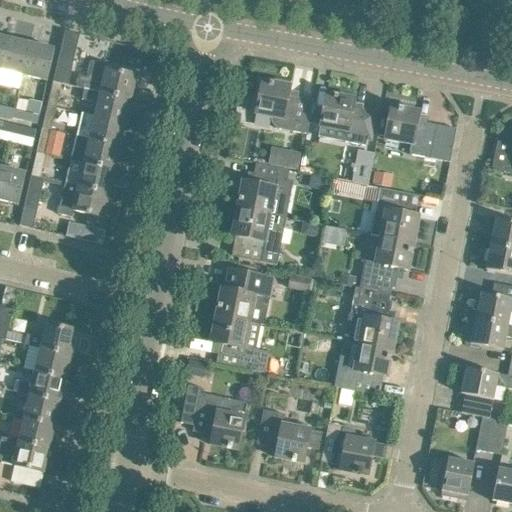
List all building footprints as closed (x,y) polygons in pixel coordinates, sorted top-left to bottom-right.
[(0,70),(22,76),(30,44),(5,38),(0,61),(0,70)] [(47,81),(55,50),(30,44),(22,76),(47,81)] [(68,86),(75,54),(60,51),(53,83),(61,86),(61,85),(68,86)] [(130,102),(136,77),(105,69),(106,66),(90,62),(86,78),(78,76),(76,88),(84,90),(99,93),(99,94),(130,102)] [(306,135),(313,101),(287,97),(289,87),(262,81),(255,115),(271,118),(270,122),(275,129),(306,135)] [(56,108),(61,86),(53,83),(47,106),(56,108)] [(125,125),(130,102),(99,94),(99,93),(84,90),(82,101),(97,104),(94,118),(125,125)] [(320,127),(318,138),(365,146),(366,140),(371,141),(376,113),(370,112),(370,113),(352,110),(354,100),(327,94),(323,114),(320,127)] [(0,116),(12,119),(14,110),(0,106),(0,116)] [(50,132),(56,108),(47,106),(41,130),(50,132)] [(387,126),(385,140),(411,145),(409,155),(410,155),(430,159),(450,163),(457,130),(456,130),(437,126),(417,122),(419,112),(418,112),(417,116),(402,113),(402,109),(398,108),(398,112),(391,111),(392,107),(391,107),(387,126)] [(37,125),(39,116),(14,110),(12,119),(37,125)] [(120,149),(125,125),(94,118),(89,141),(120,149)] [(381,121),(378,137),(385,138),(388,122),(381,121)] [(0,131),(9,134),(11,125),(0,122),(0,131)] [(34,140),(36,130),(11,125),(9,134),(34,140)] [(45,156),(50,132),(41,130),(36,154),(45,156)] [(114,172),(120,149),(89,141),(76,138),(71,162),(83,165),(114,172)] [(511,140),(510,145),(497,142),(492,170),(511,174),(511,140)] [(285,151),(282,169),(296,172),(300,154),(285,151)] [(39,179),(45,156),(36,154),(31,177),(39,179)] [(284,192),(288,171),(255,164),(252,184),(242,182),(242,183),(246,184),(243,199),(239,199),(238,202),(242,203),(241,209),(237,209),(236,209),(270,215),(275,190),(284,192)] [(109,195),(114,172),(83,165),(78,188),(109,195)] [(0,201),(18,206),(26,174),(1,168),(0,170),(0,201)] [(374,173),(371,186),(390,189),(392,177),(374,173)] [(44,180),(39,179),(31,177),(24,208),(37,211),(44,180)] [(103,218),(109,195),(78,188),(77,196),(63,193),(58,215),(72,218),(73,211),(103,218)] [(418,217),(408,215),(412,195),(393,192),(378,189),(375,209),(384,211),(380,237),(413,244),(413,243),(409,243),(414,217),(418,218),(418,217)] [(285,219),(270,215),(236,209),(236,210),(241,210),(236,236),(231,235),(231,236),(242,238),(237,259),(276,266),(285,219)] [(511,249),(511,222),(495,220),(490,245),(511,249)] [(313,227),(311,239),(321,241),(323,229),(313,227)] [(404,269),(407,254),(411,255),(412,251),(408,250),(409,244),(413,244),(380,237),(375,264),(364,262),(361,283),(359,289),(390,295),(391,288),(394,289),(398,269),(408,271),(408,270),(404,269)] [(511,275),(511,249),(490,245),(485,270),(505,274),(511,275)] [(305,269),(303,279),(313,281),(315,271),(305,269)] [(270,300),(264,299),(268,278),(228,270),(224,290),(221,289),(221,290),(225,291),(222,306),(218,305),(217,309),(221,310),(220,316),(216,315),(215,316),(250,323),(264,326),(270,300)] [(316,274),(315,281),(323,283),(324,275),(316,274)] [(340,276),(338,285),(354,288),(356,279),(340,276)] [(313,281),(290,277),(288,289),(310,293),(313,281)] [(511,312),(511,288),(497,285),(495,297),(481,294),(475,320),(471,319),(470,320),(508,327),(511,313),(511,312)] [(387,321),(391,302),(388,301),(390,295),(359,289),(357,296),(354,316),(349,316),(345,341),(359,344),(392,351),(392,350),(388,349),(393,324),(397,324),(397,323),(387,321)] [(5,341),(13,311),(0,308),(0,309),(0,339),(3,340),(5,341)] [(265,374),(269,354),(244,349),(250,323),(215,316),(210,343),(220,345),(216,364),(235,369),(265,374)] [(511,327),(508,327),(470,320),(465,344),(490,349),(503,352),(506,338),(511,338),(511,327)] [(71,357),(77,332),(45,325),(42,339),(27,335),(24,346),(39,350),(71,357)] [(383,376),(386,360),(390,361),(391,357),(387,357),(388,350),(392,351),(359,344),(354,370),(344,368),(340,389),(353,391),(373,395),(377,376),(387,378),(387,377),(383,376)] [(65,381),(71,357),(39,350),(34,374),(65,381)] [(189,362),(186,374),(202,378),(204,365),(189,362)] [(489,421),(493,401),(496,388),(511,391),(511,366),(510,366),(508,377),(466,368),(461,394),(464,395),(461,414),(482,419),(489,421)] [(60,404),(65,381),(34,374),(31,386),(16,383),(13,394),(28,397),(60,404)] [(269,377),(267,389),(275,390),(279,387),(280,379),(269,377)] [(238,451),(247,404),(201,395),(202,389),(188,386),(181,424),(194,426),(192,432),(212,436),(210,446),(211,446),(212,442),(227,445),(227,449),(230,450),(231,445),(237,447),(237,451),(238,451)] [(64,412),(58,410),(60,404),(28,397),(23,420),(54,428),(55,426),(60,427),(64,412)] [(384,402),(382,408),(385,415),(397,417),(399,405),(384,402)] [(307,442),(309,431),(282,426),(284,416),(263,412),(260,425),(256,445),(277,448),(275,458),(276,459),(277,455),(292,457),(291,462),(295,462),(296,458),(302,459),(301,464),(302,464),(307,442)] [(495,422),(489,421),(482,419),(476,450),(489,453),(495,422)] [(49,451),(54,428),(23,420),(17,444),(49,451)] [(501,455),(507,424),(495,422),(489,453),(501,455)] [(328,424),(322,457),(342,461),(340,471),(341,471),(342,467),(357,470),(356,474),(360,475),(361,471),(367,472),(366,476),(367,477),(371,457),(391,461),(393,447),(374,443),(371,443),(372,440),(370,437),(363,436),(360,438),(359,440),(354,439),(355,434),(349,428),(329,424),(328,424)] [(49,451),(17,444),(1,440),(0,443),(0,461),(1,464),(43,473),(49,451)] [(467,498),(474,464),(448,459),(440,496),(460,500),(461,496),(467,498)] [(511,505),(511,471),(498,469),(492,501),(511,505)]
